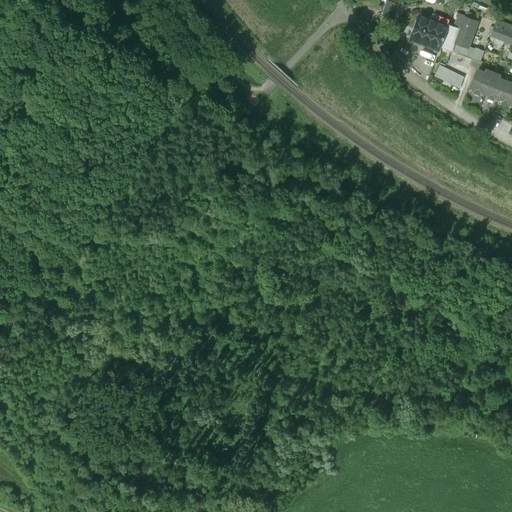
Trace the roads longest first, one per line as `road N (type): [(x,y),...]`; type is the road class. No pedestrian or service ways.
road 1 (track): [(34,304),(49,298),(95,342),(123,351),(193,343),(364,393),(511,381)]
road 2 (residential): [(511,145),(420,86),(386,51)]
road 3 (track): [(238,86),(270,85),(345,9)]
